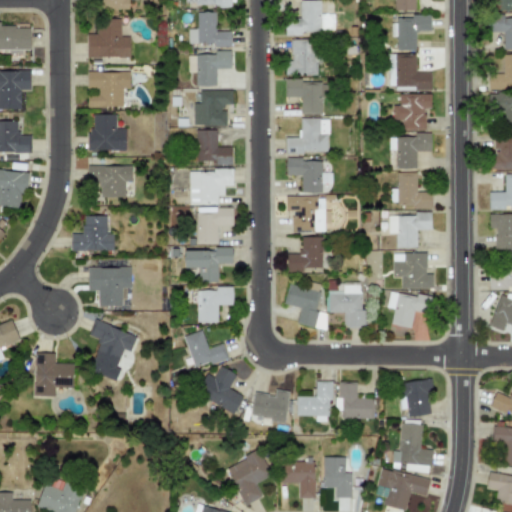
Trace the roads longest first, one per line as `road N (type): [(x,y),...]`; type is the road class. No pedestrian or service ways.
road 1 (residential): [(457,0),(460,422),(449,511)]
road 2 (residential): [(255,0),(258,354)]
road 3 (residential): [(57,0),(51,205),(27,253),(0,281)]
road 4 (residential): [(258,354),(511,355)]
